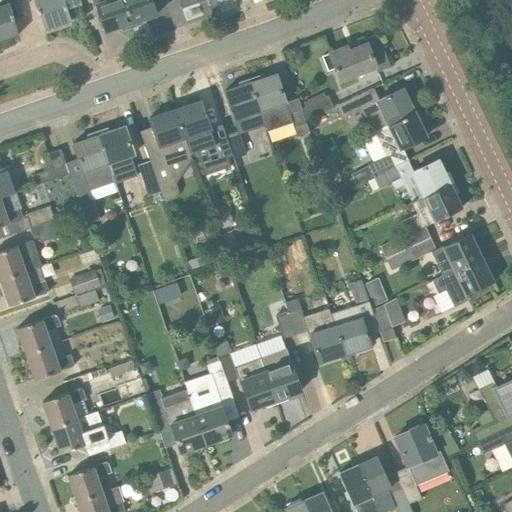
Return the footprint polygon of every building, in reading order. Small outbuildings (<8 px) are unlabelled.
[(13,19),(14,18),(7,0),(0,0),(0,41),(18,35),(13,19)] [(32,0),(37,13),(38,13),(44,30),(70,21),(66,8),(80,4),(79,0),(32,0)] [(92,0),(105,32),(120,27),(130,24),(121,0),(92,0)] [(121,0),(130,24),(155,15),(150,0),(121,0)] [(390,67),(377,34),(329,53),(340,80),(375,67),(377,72),(390,67)] [(275,74),(250,82),(267,132),(292,123),(296,137),(310,132),(305,120),(301,109),(297,98),(285,102),(275,74)] [(267,132),(250,82),(225,91),(240,134),(264,126),(266,132),(267,132)] [(372,133),(415,112),(404,88),(379,100),(373,88),(337,105),(342,119),(361,110),(372,133)] [(301,109),(305,120),(332,108),(327,96),(301,109)] [(200,101),(175,109),(190,154),(212,147),(208,135),(211,134),(200,101)] [(178,193),(167,163),(190,154),(175,109),(149,118),(152,127),(139,132),(150,162),(160,193),(164,202),(176,199),(178,193)] [(372,177),(407,160),(401,149),(427,136),(415,112),(372,133),(384,157),(366,165),(372,177)] [(123,126),(98,135),(112,174),(134,168),(130,156),(133,155),(123,126)] [(225,136),(233,159),(244,155),(236,132),(225,136)] [(111,175),(112,174),(98,135),(73,144),(79,162),(66,167),(69,175),(87,224),(99,220),(89,191),(114,183),(111,175)] [(213,140),(225,172),(236,169),(233,159),(225,136),(213,140)] [(320,155),(331,151),(326,139),(315,144),(320,155)] [(35,187),(69,175),(66,167),(60,150),(47,154),(52,169),(31,176),(35,187)] [(413,172),(407,160),(372,177),(378,188),(390,182),(394,190),(402,185),(411,202),(450,184),(439,160),(413,172)] [(160,193),(150,162),(136,166),(147,197),(160,193)] [(0,197),(15,193),(18,191),(9,166),(0,168),(0,197)] [(366,180),(361,169),(350,175),(355,185),(366,180)] [(385,259),(429,238),(423,227),(462,208),(450,184),(411,202),(416,215),(399,222),(405,235),(379,247),(385,259)] [(21,209),(15,193),(0,197),(0,238),(29,229),(53,221),(54,221),(49,207),(21,216),(18,210),(21,209)] [(53,221),(29,229),(33,240),(38,239),(39,243),(59,236),(53,221)] [(442,277),(481,258),(470,233),(434,250),(429,238),(385,259),(391,271),(430,252),(442,277)] [(0,251),(0,278),(24,270),(25,272),(39,267),(33,251),(30,241),(0,251)] [(203,256),(187,262),(190,271),(206,265),(203,256)] [(442,277),(432,281),(438,293),(445,289),(452,306),(469,298),(467,294),(493,282),(481,258),(442,277)] [(24,270),(0,278),(0,280),(9,306),(47,292),(44,282),(39,267),(25,272),(24,270)] [(106,285),(100,269),(69,279),(75,296),(100,287),(106,285)] [(368,281),(377,304),(391,298),(382,275),(368,281)] [(355,306),(330,314),(344,355),(370,346),(367,336),(380,332),(371,309),(368,301),(361,279),(347,284),(355,306)] [(180,298),(175,284),(153,292),(158,306),(180,298)] [(80,308),(98,302),(94,291),(76,297),(80,308)] [(284,303),(286,312),(294,335),(308,331),(309,335),(310,335),(319,363),(344,355),(330,314),(328,309),(303,317),(297,299),(284,303)] [(383,305),(371,309),(380,332),(383,342),(395,339),(391,327),(383,305)] [(109,306),(97,310),(102,322),(113,319),(109,306)] [(219,307),(205,312),(209,326),(223,321),(219,307)] [(274,316),(282,339),(294,335),(286,312),(274,316)] [(25,354),(50,345),(45,330),(59,325),(55,315),(16,328),(25,354)] [(59,342),(50,345),(25,354),(34,380),(73,366),(69,356),(64,358),(59,342)] [(219,361),(226,382),(238,378),(240,381),(250,410),(275,401),(260,357),(255,344),(230,353),(226,342),(215,345),(220,358),(217,359),(218,361),(219,361)] [(284,349),(260,357),(275,401),(300,391),(290,362),(289,362),(284,349)] [(111,378),(134,370),(131,361),(107,370),(111,378)] [(188,393),(206,444),(231,435),(226,421),(239,417),(226,382),(219,361),(218,361),(206,366),(212,384),(188,393)] [(149,362),(139,366),(143,376),(150,373),(152,369),(149,362)] [(471,431),(477,442),(502,431),(496,419),(511,411),(511,380),(482,395),(489,409),(475,416),(480,427),(471,431)] [(76,418),(88,415),(83,399),(84,399),(81,389),(42,402),(51,427),(76,418)] [(206,444),(188,393),(187,393),(186,390),(161,398),(158,391),(145,395),(163,446),(177,441),(181,453),(206,444)] [(88,456),(109,449),(125,444),(121,431),(112,435),(103,430),(97,412),(88,415),(76,418),(51,427),(60,453),(84,445),(88,456)] [(402,490),(408,504),(421,499),(416,485),(449,471),(439,451),(435,453),(422,425),(394,437),(411,474),(398,479),(402,490)] [(511,439),(508,442),(502,431),(477,442),(483,454),(503,444),(511,463),(511,439)] [(444,456),(457,451),(452,438),(439,444),(444,456)] [(375,456),(357,465),(377,511),(386,511),(394,509),(395,511),(411,511),(408,504),(402,490),(391,494),(375,456)] [(67,475),(76,501),(101,492),(96,477),(110,472),(106,462),(67,475)] [(377,511),(357,465),(339,473),(356,511),(377,511)] [(177,484),(172,469),(146,478),(151,493),(177,484)] [(101,492),(76,501),(80,511),(124,511),(121,503),(123,502),(118,487),(101,492)] [(329,511),(321,492),(301,501),(306,511),(329,511)] [(506,511),(511,511),(511,500),(503,505),(506,511)] [(306,511),(301,501),(285,508),(286,511),(306,511)]
